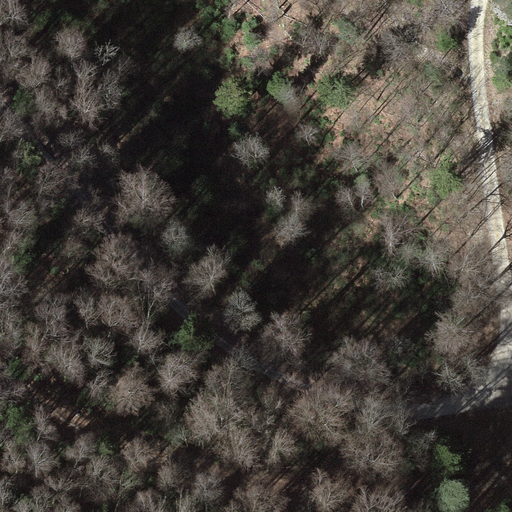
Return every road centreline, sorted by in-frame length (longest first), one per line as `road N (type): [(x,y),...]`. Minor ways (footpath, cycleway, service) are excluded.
road 1 (track): [(476,0),(476,82),(510,359),(452,403),(360,402),(289,378),(220,336),(165,291),(0,102)]
road 2 (track): [(511,453),(482,477),(324,493),(200,475),(115,449),(0,376)]
